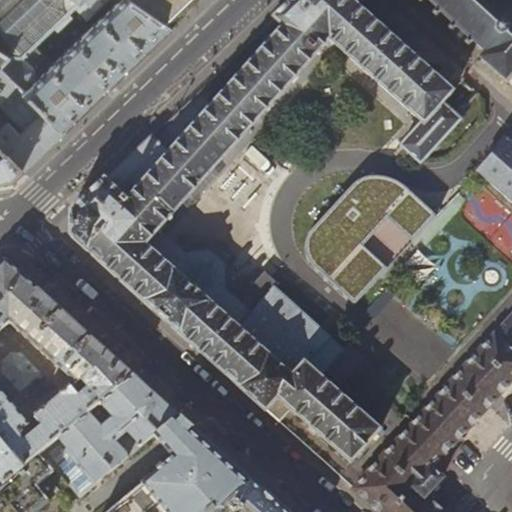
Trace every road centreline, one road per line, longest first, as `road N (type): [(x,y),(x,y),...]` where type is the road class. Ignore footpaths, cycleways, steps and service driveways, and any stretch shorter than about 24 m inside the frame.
road 1 (residential): [(333,511),(10,222)]
road 2 (residential): [(10,222),(244,0)]
